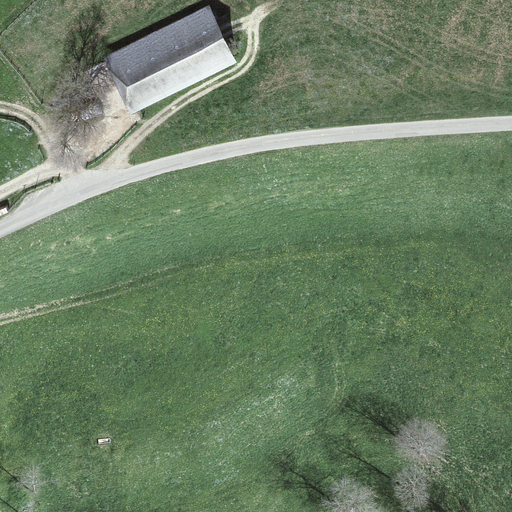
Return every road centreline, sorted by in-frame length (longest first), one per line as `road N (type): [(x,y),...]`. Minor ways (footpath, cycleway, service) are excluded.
road 1 (unclassified): [(0,228),(191,154),(274,137),(511,123)]
road 2 (track): [(223,31),(253,29),(244,64),(154,122),(125,148),(105,182)]
